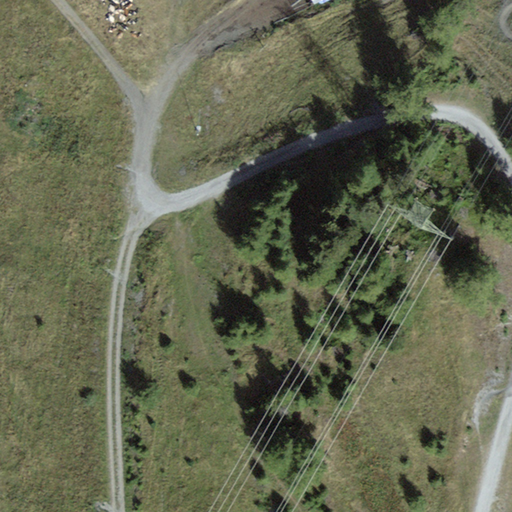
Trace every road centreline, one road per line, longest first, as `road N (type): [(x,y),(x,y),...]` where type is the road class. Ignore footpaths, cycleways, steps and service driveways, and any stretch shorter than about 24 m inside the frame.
road 1 (track): [(511,172),(464,121),(400,118),(330,137),(136,224)]
road 2 (track): [(123,511),(119,420),(136,224)]
road 3 (track): [(147,143),(214,35),(262,0)]
road 4 (track): [(54,0),(109,64),(147,143)]
